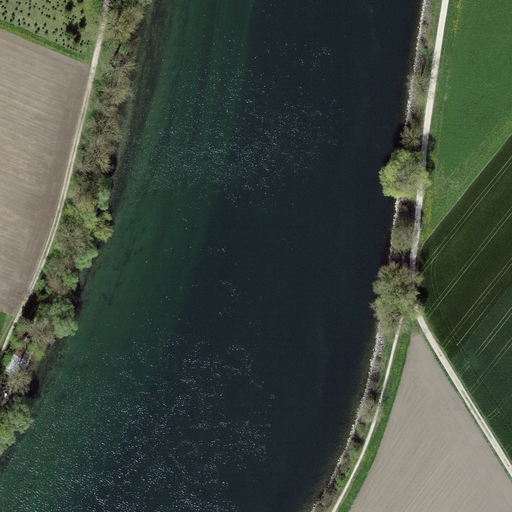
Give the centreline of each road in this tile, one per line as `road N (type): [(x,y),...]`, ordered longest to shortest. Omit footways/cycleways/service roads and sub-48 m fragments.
road 1 (track): [(104,0),(68,171),(17,314)]
road 2 (track): [(445,0),(411,282)]
road 3 (track): [(411,282),(420,320),(511,469)]
